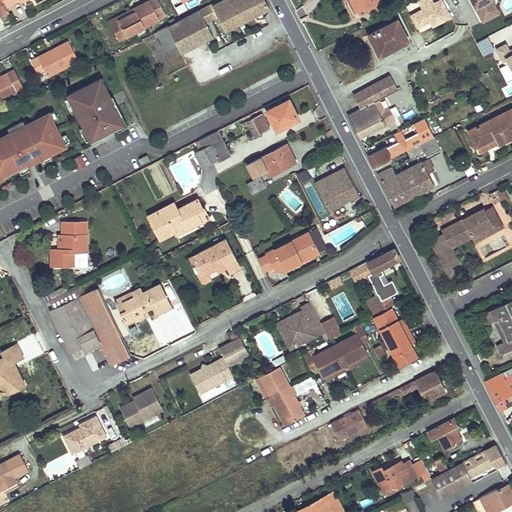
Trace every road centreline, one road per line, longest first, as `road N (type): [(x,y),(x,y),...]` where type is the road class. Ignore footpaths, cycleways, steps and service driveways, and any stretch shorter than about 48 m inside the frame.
road 1 (residential): [(395,227),(199,338),(81,388),(11,249)]
road 2 (residential): [(314,71),(0,217)]
road 3 (residential): [(243,511),(479,390)]
road 4 (residential): [(314,71),(395,227)]
road 5 (residential): [(395,227),(511,166)]
